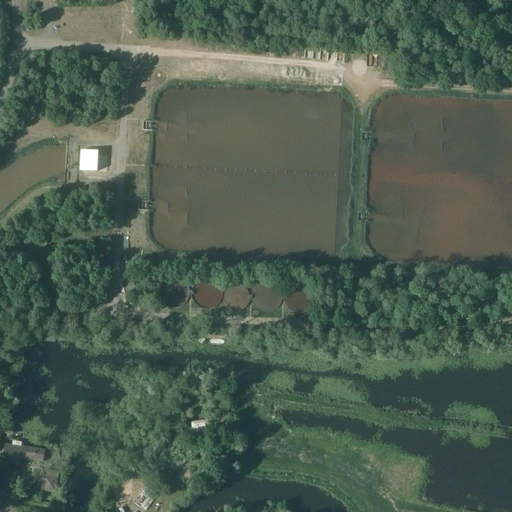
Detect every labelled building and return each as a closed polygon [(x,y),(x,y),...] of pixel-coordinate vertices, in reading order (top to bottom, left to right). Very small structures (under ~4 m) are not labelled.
[(82,170),(97,171),(98,155),(98,152),(83,151),(82,170)] [(281,298),(282,295),(281,292),(280,289),(279,287),(277,284),(275,283),(272,281),(269,280),(267,280),(264,280),(261,281),(258,283),(256,284),(254,287),(253,289),(252,292),(251,295),(252,298),(253,301),(254,303),(256,306),(258,307),(261,309),(264,310),(267,310),(269,310),(272,309),(275,307),(277,306),(279,303),(280,301),(281,298)] [(193,433),(206,431),(205,420),(191,422),(193,433)] [(24,444),(22,444),(23,441),(14,440),(13,444),(6,442),(3,460),(21,463),(23,456),(43,460),(45,449),(24,446),(24,444)] [(56,492),(59,471),(48,470),(47,475),(44,475),(42,490),(56,492)] [(140,506),(151,492),(147,489),(136,503),(140,506)]
